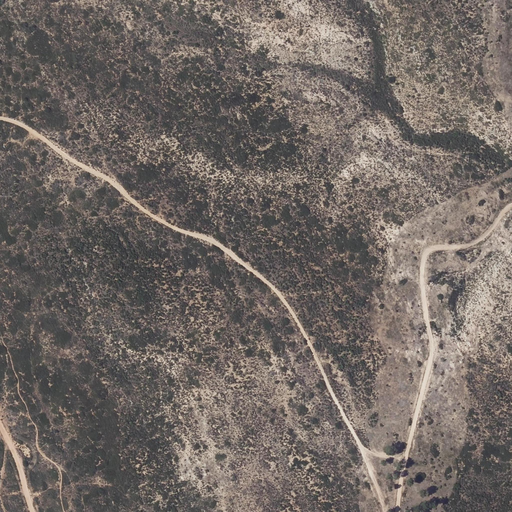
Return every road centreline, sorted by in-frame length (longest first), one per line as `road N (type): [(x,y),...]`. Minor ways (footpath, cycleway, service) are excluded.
road 1 (track): [(0,119),(113,178),(181,232),(216,238),(285,297),(369,456),(387,511)]
road 2 (track): [(403,511),(436,343),(427,318),(431,254),(483,240),(511,211)]
